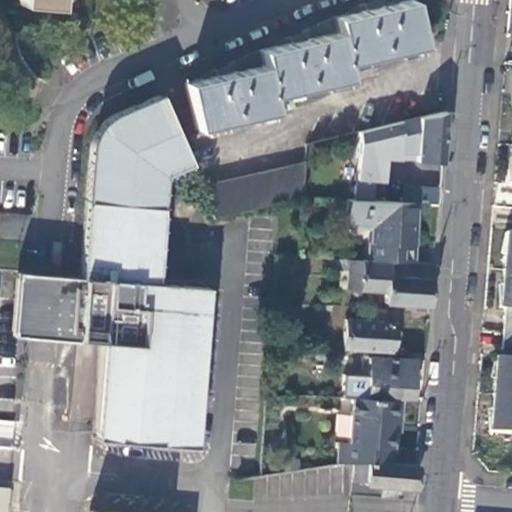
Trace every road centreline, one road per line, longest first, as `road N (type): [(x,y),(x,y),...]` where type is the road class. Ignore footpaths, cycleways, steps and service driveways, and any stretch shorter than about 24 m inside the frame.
road 1 (tertiary): [(442,497),(474,0)]
road 2 (residential): [(197,36),(89,81),(60,115),(50,172)]
